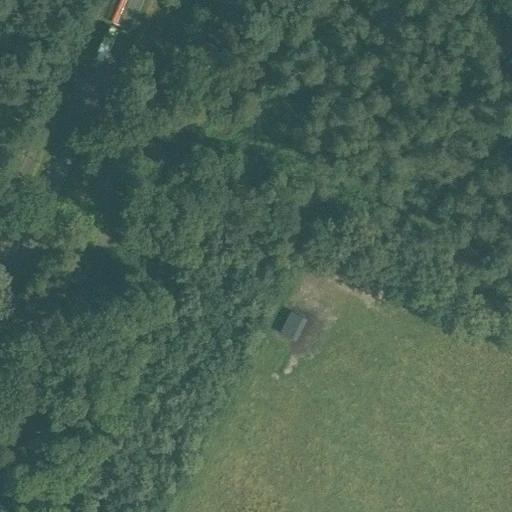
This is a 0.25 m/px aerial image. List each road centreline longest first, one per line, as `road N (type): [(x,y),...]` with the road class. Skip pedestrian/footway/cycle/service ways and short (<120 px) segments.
road 1 (track): [(82,109),(285,173),(347,184),(511,262)]
road 2 (primary): [(0,293),(130,0)]
road 3 (track): [(420,222),(511,121)]
